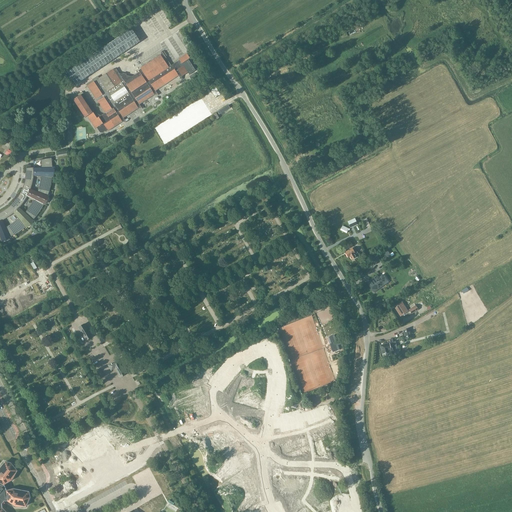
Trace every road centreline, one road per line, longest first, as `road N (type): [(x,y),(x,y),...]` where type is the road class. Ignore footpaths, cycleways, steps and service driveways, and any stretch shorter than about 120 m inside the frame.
road 1 (unclassified): [(381,511),(361,423),(363,316),(185,0)]
road 2 (residential): [(260,446),(217,413),(210,397),(238,358),(264,349),(278,372),(265,428)]
road 3 (track): [(137,0),(0,87)]
road 4 (residential): [(54,511),(25,460),(26,436),(0,385)]
road 5 (residential): [(359,511),(346,471),(283,463),(260,446)]
